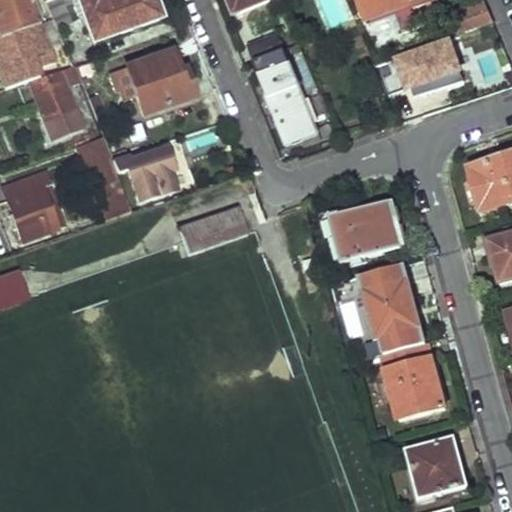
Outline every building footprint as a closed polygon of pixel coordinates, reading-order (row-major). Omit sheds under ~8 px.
[(0,0),(0,38),(37,24),(29,0),(0,0)] [(69,24),(59,0),(51,0),(42,3),(47,20),(52,30),(69,24)] [(73,0),(90,45),(161,20),(153,0),(100,0),(94,2),(93,0),(73,0)] [(268,4),(266,0),(229,0),(230,1),(232,0),(234,0),(241,15),(268,4)] [(329,1),(337,21),(346,17),(338,0),(297,0),(302,10),(329,1)] [(391,11),(400,33),(443,17),(436,0),(357,0),(366,21),(391,11)] [(447,13),(457,37),(492,25),(482,1),(447,13)] [(53,66),(37,24),(0,38),(0,70),(8,91),(27,84),(36,81),(33,73),(53,66)] [(249,47),(255,63),(284,52),(278,36),(249,47)] [(471,72),(480,96),(504,89),(481,36),(448,48),(450,54),(431,62),(442,90),(460,83),(458,75),(471,72)] [(255,63),(287,148),(316,135),(284,52),(255,63)] [(138,100),(145,118),(190,99),(171,54),(127,72),(138,100)] [(376,70),(386,95),(401,87),(391,65),(376,70)] [(75,85),(68,69),(59,73),(65,89),(75,85)] [(138,100),(127,72),(112,78),(119,96),(122,96),(126,105),(138,100)] [(27,84),(50,140),(81,127),(65,89),(59,73),(36,81),(27,84)] [(99,117),(92,98),(85,100),(91,119),(99,117)] [(116,196),(97,140),(78,148),(87,172),(93,170),(99,188),(91,191),(96,204),(116,196)] [(511,149),(469,161),(481,205),(511,196),(511,149)] [(124,174),(135,204),(171,191),(166,175),(169,173),(162,154),(126,166),(124,163),(111,167),(114,178),(124,174)] [(52,217),(41,192),(48,189),(50,188),(45,175),(34,179),(1,194),(23,246),(66,230),(59,214),(52,217)] [(59,214),(48,189),(41,192),(52,217),(59,214)] [(96,204),(103,224),(125,216),(116,196),(96,204)] [(328,222),(341,268),(398,251),(385,206),(328,222)] [(175,231),(185,258),(245,236),(236,210),(175,231)] [(297,217),(306,253),(311,252),(302,215),(297,217)] [(297,217),(286,220),(296,256),(306,253),(297,217)] [(492,269),(498,287),(511,282),(511,237),(492,242),(498,267),(492,269)] [(408,267),(359,279),(363,295),(408,283),(412,282),(408,267)] [(19,277),(0,283),(0,311),(27,303),(19,277)] [(363,295),(376,343),(421,330),(408,283),(363,295)] [(380,359),(399,424),(444,411),(425,348),(380,359)] [(409,455),(422,503),(465,490),(452,445),(409,455)]
